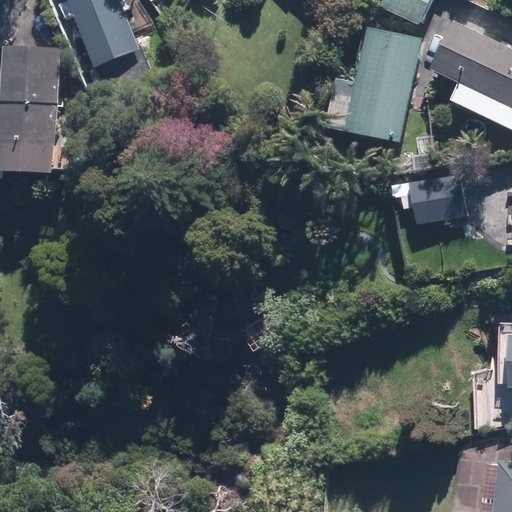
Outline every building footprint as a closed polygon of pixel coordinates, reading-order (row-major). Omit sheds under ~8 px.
[(74,0),(125,121),(174,101),(158,80),(124,0),(74,0)] [(421,26),(433,0),(387,0),(383,8),(421,26)] [(433,72),(511,109),(511,50),(457,24),(433,72)] [(350,134),(403,145),(423,39),(369,29),(350,134)] [(61,176),(66,49),(8,47),(6,63),(3,109),(0,109),(0,142),(4,142),(2,173),(61,176)] [(420,226),(469,217),(462,175),(412,185),(420,226)] [(438,250),(461,247),(458,224),(435,226),(438,250)] [(511,511),(511,463),(503,462),(497,511),(511,511)]
